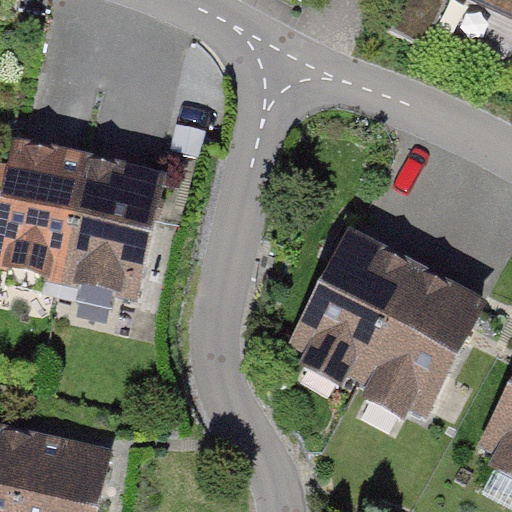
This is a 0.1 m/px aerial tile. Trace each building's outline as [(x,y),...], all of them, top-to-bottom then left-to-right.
[(449,5),(438,0),(409,0),(395,31),(429,47),(449,5)] [(511,0),(459,0),(511,25),(511,0)] [(79,170),(0,151),(0,274),(52,287),(79,170)] [(170,191),(79,170),(52,287),(142,308),(170,191)] [(416,278),(333,233),(269,351),(352,396),(416,278)] [(500,323),(416,278),(352,396),(436,441),(500,323)] [(511,381),(469,457),(511,481),(511,381)] [(0,511),(8,511),(26,442),(0,435),(0,511)] [(92,511),(104,461),(26,442),(8,511),(92,511)]
